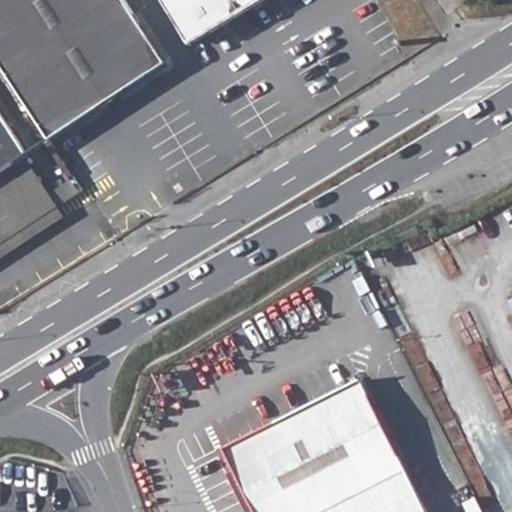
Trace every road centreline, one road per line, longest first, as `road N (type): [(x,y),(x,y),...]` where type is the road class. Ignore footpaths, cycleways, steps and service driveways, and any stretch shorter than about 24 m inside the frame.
road 1 (primary): [(511,42),(0,353)]
road 2 (unknown): [(188,511),(171,438),(177,415),(199,394),(326,325),(346,324),(361,331),(451,511)]
road 3 (primary): [(101,339),(483,118)]
